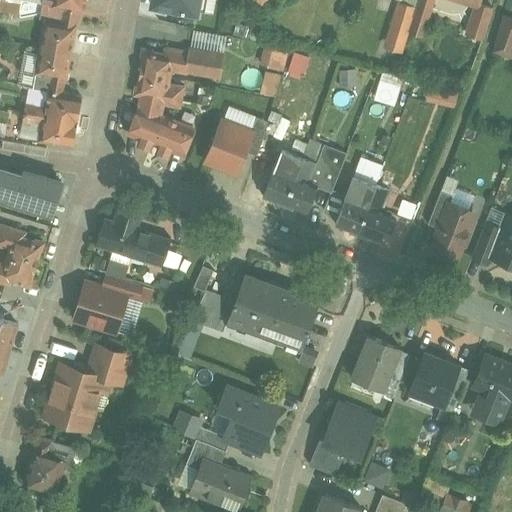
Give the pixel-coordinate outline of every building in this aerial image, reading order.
[(22,2),(0,0),(0,10),(20,14),(22,2)] [(44,0),(44,3),(66,7),(66,6),(80,9),(86,10),(87,0),(44,0)] [(199,0),(154,0),(153,5),(198,13),(199,0)] [(419,0),(415,16),(429,21),(435,0),(419,0)] [(417,6),(401,1),(398,11),(414,16),(417,6)] [(494,8),(480,3),(479,5),(477,4),(468,33),(485,38),(494,8)] [(63,22),(48,19),(43,45),(72,51),(80,9),(66,6),(66,7),(63,22)] [(511,17),(506,15),(496,49),(511,55),(511,52),(511,17)] [(228,37),(204,34),(203,46),(227,49),(228,37)] [(72,51),(43,45),(35,87),(51,90),(50,90),(64,93),(64,92),(72,51)] [(287,70),(292,51),(268,45),(263,64),(287,70)] [(165,53),(154,51),(154,49),(144,47),(143,57),(144,58),(141,76),(154,79),(155,73),(171,76),(172,69),(188,72),(189,70),(221,75),(224,55),(191,49),(191,51),(166,46),(165,53)] [(262,92),(278,97),(285,74),(269,69),(262,92)] [(358,70),(343,70),(343,86),(359,86),(358,70)] [(385,72),(376,98),(397,105),(406,79),(385,72)] [(171,76),(155,73),(154,79),(141,76),(139,84),(138,84),(136,94),(143,95),(141,106),(162,114),(164,104),(182,106),(186,86),(170,83),(171,76)] [(431,83),(431,104),(461,105),(461,84),(431,83)] [(51,90),(35,87),(33,100),(40,102),(39,105),(47,107),(50,90),(51,90)] [(64,93),(50,90),(47,107),(39,105),(40,102),(33,100),(28,99),(26,111),(79,120),(84,96),(64,92),(64,93)] [(28,99),(20,98),(18,109),(26,111),(28,99)] [(162,114),(141,106),(131,132),(143,137),(141,143),(152,147),(154,141),(161,144),(159,150),(170,154),(173,149),(185,154),(195,127),(162,114)] [(79,120),(26,111),(24,122),(37,124),(37,121),(44,122),(41,139),(74,145),(79,120)] [(258,116),(253,130),(254,131),(246,150),(258,155),(263,142),(270,121),(258,116)] [(253,130),(224,119),(208,160),(238,172),(246,150),(254,131),(253,130)] [(8,125),(0,123),(0,134),(7,136),(8,125)] [(325,145),(311,140),(304,157),(305,157),(318,162),(325,145)] [(284,170),(276,167),(265,195),(286,204),(305,157),(304,157),(291,152),(284,170)] [(305,157),(286,204),(308,212),(319,184),(310,181),(312,176),(320,179),(326,165),(318,162),(305,157)] [(0,165),(0,196),(3,197),(1,201),(53,216),(64,179),(23,168),(22,172),(0,165)] [(350,172),(343,170),(337,188),(344,191),(350,172)] [(425,177),(410,171),(405,182),(410,184),(421,188),(425,177)] [(357,199),(348,195),(338,223),(359,232),(377,185),(364,180),(357,199)] [(335,186),(325,182),(315,206),(325,210),(334,187),(335,186)] [(421,188),(410,184),(402,203),(414,207),(421,188)] [(377,185),(359,232),(381,240),(392,212),(383,209),(390,190),(377,185)] [(337,188),(334,187),(325,210),(336,214),(345,191),(344,191),(337,188)] [(455,194),(443,190),(430,223),(440,228),(450,202),(452,202),(455,194)] [(452,202),(450,202),(440,228),(433,248),(434,248),(434,247),(445,251),(445,252),(459,258),(464,243),(467,242),(471,230),(470,227),(466,226),(472,210),(452,202)] [(144,216),(121,208),(118,218),(107,215),(98,243),(164,264),(173,237),(140,226),(144,216)] [(511,214),(508,213),(503,228),(492,254),(494,255),(511,261),(511,214)] [(487,222),(474,256),(491,262),(494,255),(492,254),(503,228),(487,222)] [(28,231),(2,223),(0,228),(0,244),(12,248),(10,255),(25,259),(27,254),(39,258),(41,249),(43,250),(45,242),(37,239),(37,241),(26,238),(28,231)] [(25,259),(10,255),(8,261),(0,258),(0,280),(12,284),(14,278),(24,281),(24,283),(32,285),(34,277),(33,277),(39,258),(27,254),(25,259)] [(205,264),(195,285),(206,290),(216,269),(205,264)] [(143,284),(109,273),(105,286),(129,294),(128,294),(139,298),(143,284)] [(320,301),(247,273),(236,299),(227,323),(301,351),(320,301)] [(105,286),(88,281),(76,317),(117,330),(128,294),(129,294),(105,286)] [(236,299),(208,288),(206,290),(194,318),(224,329),(227,323),(236,299)] [(0,316),(0,344),(12,348),(19,323),(0,316)] [(387,341),(371,335),(354,377),(355,378),(356,375),(383,385),(382,388),(383,388),(388,375),(399,349),(400,347),(399,346),(398,348),(394,346),(393,347),(386,344),(387,341)] [(132,353),(98,343),(91,365),(96,366),(94,371),(112,377),(111,378),(124,382),(132,353)] [(12,348),(0,344),(0,371),(4,373),(12,348)] [(399,349),(388,375),(402,381),(413,355),(399,349)] [(446,360),(426,352),(412,390),(413,390),(414,388),(445,401),(444,403),(445,403),(449,394),(459,367),(460,365),(459,365),(458,366),(445,360),(446,360)] [(511,399),(511,362),(487,353),(475,385),(487,390),(485,395),(490,397),(483,415),(501,422),(509,402),(511,402),(511,399)] [(91,365),(76,360),(75,366),(63,362),(46,414),(60,419),(59,422),(71,426),(72,422),(90,428),(102,388),(108,389),(111,378),(112,377),(94,371),(96,366),(91,365)] [(470,371),(459,367),(449,394),(459,398),(470,371)] [(279,406),(228,385),(219,407),(233,413),(224,434),(224,436),(233,439),(262,451),(270,432),(268,431),(277,407),(279,407),(279,406)] [(375,416),(342,403),(328,437),(327,440),(340,445),(360,453),(375,416)] [(194,417),(183,412),(176,428),(195,436),(200,425),(192,422),(194,417)] [(224,434),(200,425),(195,436),(198,438),(229,450),(233,439),(224,436),(224,434)] [(75,446),(39,435),(26,479),(40,483),(40,486),(51,490),(53,487),(56,488),(64,461),(70,463),(72,457),(75,456),(73,452),(75,446)] [(328,437),(324,436),(312,465),(335,474),(340,460),(334,458),(340,445),(327,440),(328,437)] [(229,450),(198,438),(188,464),(200,469),(205,456),(223,464),(229,450)] [(223,464),(205,456),(200,469),(194,485),(220,495),(217,502),(235,509),(234,511),(236,511),(246,490),(249,492),(255,477),(223,464)] [(374,460),(366,481),(387,488),(394,467),(374,460)] [(430,484),(419,505),(432,511),(475,511),(478,507),(430,484)] [(361,511),(363,507),(327,493),(319,511),(361,511)] [(403,511),(407,503),(385,494),(377,511),(403,511)]
